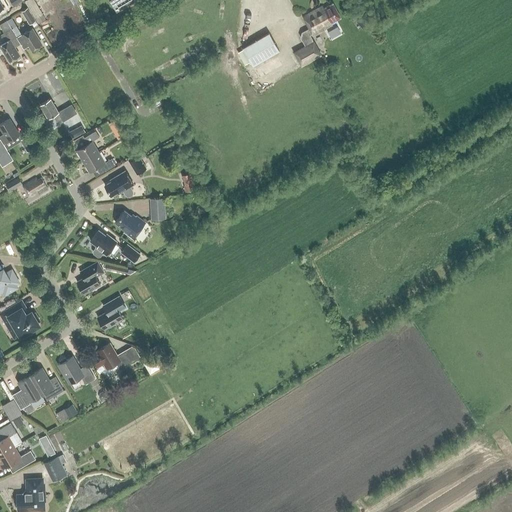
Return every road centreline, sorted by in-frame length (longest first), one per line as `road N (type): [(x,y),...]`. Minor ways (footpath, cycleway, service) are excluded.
road 1 (unclassified): [(0,371),(68,326),(43,264),(81,209),(12,87)]
road 2 (unclassified): [(12,87),(159,0)]
